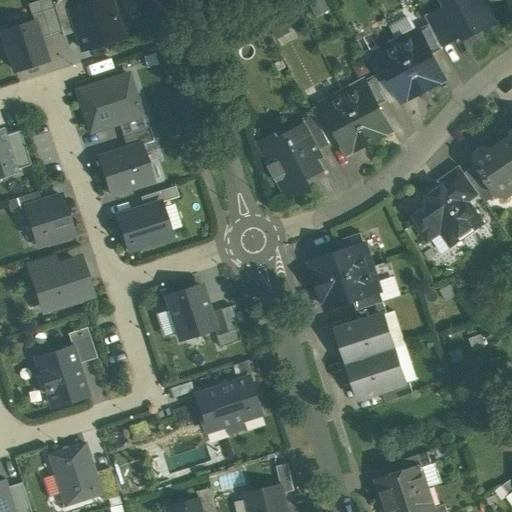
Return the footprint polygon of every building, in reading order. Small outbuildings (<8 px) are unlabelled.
[(39,40),(61,33),(50,0),(45,0),(28,6),(33,22),(39,40)] [(76,33),(69,11),(72,10),(69,0),(63,0),(52,4),(61,33),(62,37),(76,33)] [(69,11),(82,50),(121,38),(109,0),(102,0),(72,10),(69,11)] [(482,0),(443,0),(446,5),(462,35),(464,38),(494,22),(482,0)] [(462,35),(446,5),(425,17),(429,25),(440,46),(462,35)] [(33,22),(2,32),(15,72),(46,62),(39,40),(33,22)] [(429,25),(418,30),(431,55),(442,49),(440,46),(429,25)] [(418,30),(397,42),(423,91),(444,80),(431,55),(418,30)] [(423,91),(397,42),(376,53),(389,78),(402,102),(423,91)] [(389,78),(376,53),(365,58),(375,76),(378,83),(389,78)] [(375,76),(364,82),(377,106),(388,101),(378,83),(375,76)] [(110,80),(76,91),(90,134),(119,124),(142,117),(132,87),(114,93),(110,80)] [(364,82),(343,93),(369,143),(390,131),(377,106),(364,82)] [(343,93),(322,104),(335,129),(348,154),(369,143),(343,93)] [(335,129),(322,104),(311,110),(313,115),(324,135),(335,129)] [(324,135),(313,115),(302,121),(306,128),(318,151),(329,145),(324,135)] [(119,124),(122,135),(148,127),(145,116),(142,117),(119,124)] [(148,127),(122,135),(127,150),(142,145),(153,141),(148,127)] [(0,179),(18,174),(17,171),(5,136),(3,128),(0,128),(0,179)] [(306,128),(280,141),(274,140),(266,144),(264,150),(271,162),(276,163),(282,174),(280,180),(286,191),(293,193),(301,189),(302,183),(301,179),(319,170),(313,158),(321,155),(318,151),(306,128)] [(30,166),(19,131),(5,136),(17,171),(30,166)] [(511,137),(511,138),(492,151),(484,150),(476,155),(475,163),(476,165),(497,195),(505,196),(511,191),(511,137)] [(127,150),(98,159),(109,195),(153,181),(142,145),(127,150)] [(276,163),(271,162),(280,180),(282,174),(276,163)] [(497,195),(476,165),(464,173),(479,196),(484,203),(497,195)] [(464,173),(459,166),(437,181),(441,187),(442,187),(452,202),(466,205),(468,204),(479,196),(464,173)] [(140,198),(143,209),(161,204),(177,199),(174,187),(140,198)] [(466,205),(452,202),(442,187),(441,187),(430,195),(426,190),(402,206),(403,207),(404,206),(416,223),(415,224),(427,241),(440,232),(449,233),(455,242),(482,223),(468,204),(466,205)] [(24,209),(41,203),(37,192),(6,202),(10,213),(24,209)] [(24,209),(36,246),(73,234),(61,197),(41,203),(24,209)] [(143,209),(116,218),(126,250),(171,236),(161,204),(143,209)] [(360,234),(334,242),(338,254),(364,245),(360,234)] [(338,254),(311,263),(319,286),(372,268),(364,245),(338,254)] [(54,269),(50,257),(27,264),(31,276),(35,275),(54,269)] [(35,275),(45,309),(88,296),(78,261),(54,269),(35,275)] [(372,268),(319,286),(326,308),(353,300),(379,291),(372,268)] [(198,276),(208,307),(228,301),(218,269),(198,276)] [(201,285),(165,297),(179,340),(215,329),(208,307),(201,285)] [(379,291),(353,300),(357,311),(383,303),(383,302),(379,291)] [(357,311),(355,312),(358,323),(383,315),(387,314),(383,302),(383,303),(357,311)] [(219,347),(243,339),(232,306),(219,310),(227,333),(216,336),(219,347)] [(167,310),(155,312),(160,333),(171,330),(167,310)] [(358,323),(337,330),(348,364),(394,349),(383,315),(358,323)] [(86,329),(67,335),(72,349),(77,365),(96,359),(86,329)] [(72,349),(38,360),(42,374),(36,376),(42,393),(46,391),(51,408),(87,396),(77,365),(72,349)] [(394,349),(348,364),(360,399),(382,391),(399,386),(405,384),(394,349)] [(250,362),(234,367),(237,378),(253,373),(250,362)] [(252,379),(196,396),(207,431),(263,413),(252,379)] [(399,386),(382,391),(385,403),(413,394),(409,382),(405,384),(399,386)] [(85,444),(48,455),(64,506),(101,495),(95,474),(85,444)] [(428,452),(401,461),(405,472),(420,467),(420,468),(432,465),(428,452)] [(288,464),(276,467),(281,487),(282,494),(294,491),(288,464)] [(405,472),(377,481),(380,491),(378,495),(381,503),(427,488),(420,468),(420,467),(405,472)] [(117,495),(109,469),(95,474),(101,495),(102,500),(117,495)] [(511,478),(501,486),(508,496),(511,492),(511,478)] [(0,511),(14,511),(7,487),(4,479),(0,480),(0,511)] [(30,511),(21,483),(7,487),(14,511),(30,511)] [(281,487),(247,495),(248,499),(250,511),(286,511),(282,494),(281,487)] [(427,488),(381,503),(384,511),(385,511),(424,511),(434,509),(433,508),(427,488)] [(216,511),(211,489),(197,492),(198,500),(200,500),(202,511),(216,511)] [(238,511),(250,511),(248,499),(236,502),(238,511)] [(198,500),(164,508),(165,511),(202,511),(200,500),(198,500)]
